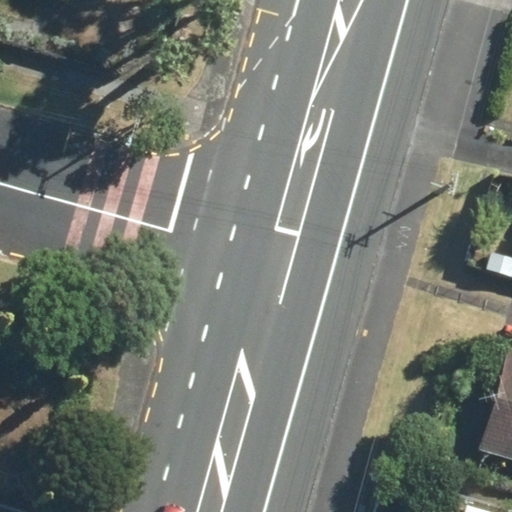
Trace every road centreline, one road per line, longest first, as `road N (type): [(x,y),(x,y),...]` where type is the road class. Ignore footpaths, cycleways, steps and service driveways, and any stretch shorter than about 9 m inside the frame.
road 1 (residential): [(277,259),(0,183)]
road 2 (primary): [(348,0),(277,259)]
road 3 (primary): [(277,259),(208,511)]
